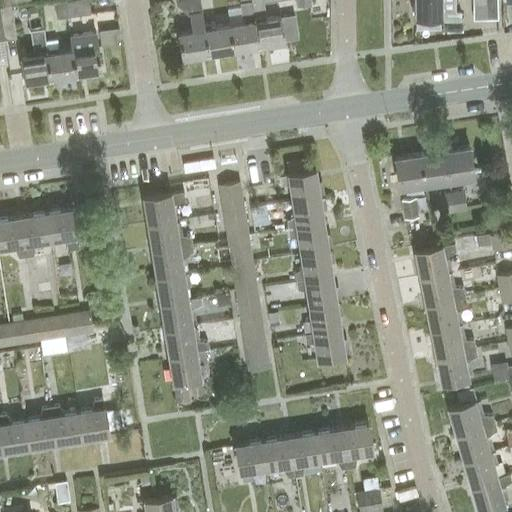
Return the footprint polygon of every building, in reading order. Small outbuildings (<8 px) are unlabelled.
[(56,18),(67,16),(64,0),(54,2),(56,18)] [(67,0),(64,0),(67,16),(91,13),(88,0),(67,0)] [(200,2),(200,0),(174,0),(176,4),(179,7),(190,16),(192,30),(178,31),(182,56),(185,56),(185,58),(209,54),(204,23),(200,2)] [(233,50),(258,46),(250,0),(239,0),(243,21),(229,23),(233,50)] [(250,0),(258,46),(282,43),(282,41),(284,40),(280,15),(266,17),(264,0),(266,0),(250,0)] [(442,0),(413,0),(414,17),(436,17),(436,21),(462,20),(462,11),(443,11),(442,0)] [(497,18),(496,0),(472,0),(473,4),(485,4),(486,18),(497,18)] [(0,5),(0,17),(3,40),(16,38),(11,4),(0,5)] [(233,50),(229,23),(215,25),(214,22),(204,23),(209,54),(233,50)] [(50,79),(45,40),(44,28),(30,29),(33,53),(21,55),(25,80),(27,80),(27,82),(50,79)] [(71,47),(75,75),(98,71),(98,69),(101,69),(95,30),(69,34),(71,47)] [(75,75),(71,47),(59,49),(57,39),(45,40),(50,79),(75,75)] [(444,150),(448,180),(473,177),(469,146),(444,150)] [(424,184),(448,180),(444,150),(420,153),(424,184)] [(412,186),(424,184),(420,153),(395,157),(399,188),(412,186)] [(292,200),(320,196),(316,169),(288,173),(292,200)] [(233,210),(244,208),(239,180),(229,181),(233,210)] [(222,211),(233,210),(229,181),(218,183),(222,211)] [(450,191),(453,211),(466,209),(463,189),(450,191)] [(175,219),(172,203),(184,198),(183,190),(171,191),(143,196),(148,223),(175,219)] [(440,213),(453,211),(450,191),(437,193),(440,213)] [(288,228),(324,222),(320,196),(292,200),(294,213),(286,219),(288,228)] [(417,217),(415,198),(413,198),(402,200),(404,218),(417,217)] [(269,222),(266,203),(250,206),(253,224),(269,222)] [(45,211),(50,238),(64,236),(67,249),(79,247),(77,234),(72,206),(45,211)] [(237,236),(248,234),(244,208),(233,210),(237,236)] [(226,237),(237,236),(233,210),(222,211),(226,237)] [(45,211),(19,215),(26,255),(33,254),(35,241),(50,238),(45,211)] [(26,255),(19,215),(0,218),(0,246),(10,244),(18,256),(26,255)] [(148,223),(152,249),(179,245),(175,219),(148,223)] [(328,249),(324,222),(288,228),(289,236),(298,237),(300,253),(328,249)] [(511,245),(511,239),(511,230),(489,234),(491,249),(511,245)] [(237,236),(241,262),(252,260),(248,234),(237,236)] [(231,264),(241,262),(237,236),(226,237),(231,264)] [(419,277),(447,271),(445,257),(455,250),(454,242),(442,244),(414,250),(419,277)] [(156,275),(183,271),(181,256),(191,251),(190,243),(179,245),(152,249),(156,275)] [(332,275),(328,249),(300,253),(303,267),(295,272),(296,280),(304,279),(332,275)] [(241,262),(246,288),(256,286),(252,260),(241,262)] [(231,264),(235,290),(246,288),(241,262),(231,264)] [(160,302),(187,297),(183,271),(156,275),(160,302)] [(450,286),(447,271),(419,277),(424,303),(453,298),(464,295),(462,287),(450,286)] [(498,289),(511,285),(511,271),(496,275),(498,289)] [(306,290),(309,305),(336,301),(332,275),(304,279),(296,280),(297,288),(306,290)] [(511,285),(498,289),(500,301),(511,300),(511,299),(511,285)] [(246,288),(250,314),(261,313),(256,286),(246,288)] [(235,290),(239,316),(250,314),(246,288),(235,290)] [(464,295),(453,298),(424,303),(429,329),(458,324),(455,309),(465,302),(464,295)] [(189,309),(198,308),(196,296),(187,297),(160,302),(164,328),(191,323),(189,309)] [(336,301),(309,305),(311,320),(302,321),(304,333),(313,332),(340,327),(336,301)] [(63,323),(92,319),(90,309),(62,313),(63,323)] [(37,328),(63,323),(62,313),(35,317),(37,328)] [(254,341),(265,339),(261,313),(250,314),(254,341)] [(243,343),(254,341),(250,314),(239,316),(243,343)] [(37,328),(35,317),(9,322),(11,332),(37,328)] [(63,323),(65,334),(93,330),(92,319),(63,323)] [(0,333),(11,332),(9,322),(0,322),(0,333)] [(39,338),(65,334),(63,323),(37,328),(39,338)] [(168,354),(207,348),(208,348),(207,340),(194,337),(191,323),(164,328),(168,354)] [(463,349),(475,347),(473,339),(460,338),(458,324),(429,329),(434,355),(463,349)] [(345,354),(340,327),(313,332),(304,333),(305,341),(314,343),(317,359),(345,354)] [(12,343),(39,338),(37,328),(11,332),(12,343)] [(0,344),(12,343),(11,332),(0,333),(0,344)] [(89,343),(88,332),(66,335),(68,346),(89,343)] [(265,339),(254,341),(258,368),(269,367),(265,339)] [(254,341),(243,343),(247,369),(258,368),(254,341)] [(463,349),(434,355),(440,382),(468,377),(465,360),(476,354),(475,347),(463,349)] [(207,348),(168,354),(173,381),(200,377),(198,362),(209,360),(207,348)] [(455,379),(457,388),(470,385),(468,377),(455,379)] [(92,407),(77,410),(81,438),(109,434),(104,405),(103,397),(94,399),(92,407)] [(474,399),(459,404),(447,407),(455,434),(491,422),(492,422),(494,421),(492,415),(478,413),(474,399)] [(81,438),(77,410),(64,412),(58,404),(49,405),(50,414),(55,442),(81,438)] [(50,414),(49,405),(41,406),(39,416),(24,418),(29,446),(55,442),(50,414)] [(0,434),(2,450),(29,446),(24,418),(11,420),(5,412),(0,412),(0,434)] [(455,434),(462,459),(489,450),(485,436),(496,429),(494,421),(492,422),(491,422),(455,434)] [(346,454),(348,466),(355,465),(357,452),(372,450),(368,423),(341,427),(346,454)] [(314,431),(318,458),(336,455),(340,467),(348,466),(346,454),(341,427),(314,431)] [(304,460),(318,458),(314,431),(288,435),(294,473),(294,475),(302,473),(304,460)] [(262,439),(266,466),(280,464),(281,475),(294,473),(288,435),(262,439)] [(266,466),(262,439),(234,443),(240,480),(253,479),(251,468),(266,466)] [(497,476),(505,474),(503,468),(501,461),(493,464),(489,450),(462,459),(470,485),(497,477),(497,476)] [(497,477),(470,485),(478,511),(505,503),(500,487),(511,480),(509,473),(505,474),(497,476),(497,477)] [(358,511),(366,511),(381,510),(378,487),(355,491),(358,511)] [(173,511),(171,496),(144,500),(145,511),(173,511)]
